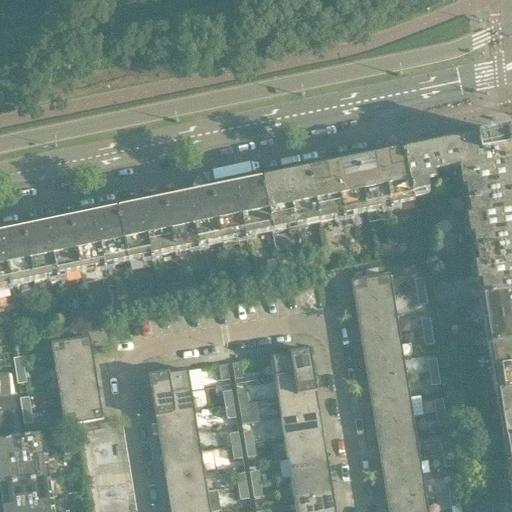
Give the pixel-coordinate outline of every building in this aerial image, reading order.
[(511,172),(511,152),(510,139),(509,133),(503,134),(477,140),(483,177),(511,172)] [(477,140),(403,155),(411,197),(427,194),(425,184),(433,183),(432,175),(457,170),(458,181),(483,177),(477,140)] [(403,155),(355,165),(365,214),(413,204),(411,197),(403,155)] [(355,165),(308,175),(318,223),(365,214),(355,165)] [(511,196),(511,172),(483,177),(458,181),(462,205),(511,196)] [(308,175),(261,185),(271,233),(318,223),(308,175)] [(261,185),(210,195),(220,244),(249,238),(271,233),(261,185)] [(210,195),(163,205),(173,254),(220,244),(210,195)] [(511,220),(511,196),(462,205),(466,228),(511,220)] [(163,205),(116,214),(126,264),(173,254),(163,205)] [(116,214),(69,224),(79,273),(126,264),(116,214)] [(511,244),(511,220),(466,228),(470,251),(511,244)] [(69,224),(22,234),(33,283),(79,273),(69,224)] [(22,234),(0,238),(0,290),(33,283),(22,234)] [(511,269),(511,244),(470,251),(474,275),(511,269)] [(511,294),(511,269),(474,275),(478,300),(511,294)] [(389,277),(351,283),(354,303),(392,297),(389,277)] [(414,281),(416,293),(424,292),(422,280),(414,281)] [(424,292),(416,293),(418,307),(427,305),(424,292)] [(511,318),(511,294),(478,300),(482,323),(511,318)] [(392,297),(354,303),(358,323),(396,317),(392,297)] [(437,313),(439,329),(451,328),(448,311),(437,313)] [(78,324),(91,321),(89,313),(76,316),(78,324)] [(396,317),(358,323),(361,343),(399,337),(396,317)] [(511,342),(511,318),(482,323),(486,347),(511,342)] [(420,321),(422,333),(431,332),(429,320),(420,321)] [(451,331),(440,333),(443,353),(454,351),(451,331)] [(431,332),(422,333),(424,347),(433,345),(431,332)] [(399,337),(361,343),(364,364),(402,357),(399,337)] [(51,345),(54,366),(93,360),(89,339),(51,345)] [(511,367),(511,342),(486,347),(490,371),(511,367)] [(270,358),(273,378),(313,372),(309,352),(270,358)] [(402,357),(364,364),(367,384),(406,378),(402,357)] [(22,358),(13,360),(15,372),(24,371),(22,358)] [(93,360),(54,366),(58,386),(96,380),(93,360)] [(427,362),(429,374),(438,372),(435,360),(427,362)] [(243,379),(240,364),(231,365),(234,381),(243,379)] [(220,383),(229,381),(227,366),(218,367),(220,383)] [(511,391),(511,367),(490,371),(494,395),(511,391)] [(24,371),(15,372),(17,385),(26,384),(24,371)] [(148,378),(152,398),(191,392),(188,371),(148,378)] [(313,372),(273,378),(277,398),(316,392),(313,372)] [(438,372),(429,374),(431,387),(440,386),(438,372)] [(406,378),(367,384),(371,404),(409,398),(406,378)] [(96,380),(58,386),(61,407),(99,401),(96,380)] [(244,389),(236,391),(238,405),(247,403),(244,389)] [(511,415),(511,391),(494,395),(498,418),(511,415)] [(191,392),(152,398),(155,418),(194,412),(191,392)] [(222,393),(224,407),(233,405),(231,392),(222,393)] [(316,392),(277,398),(277,400),(278,400),(280,418),(319,412),(316,394),(316,392)] [(13,399),(0,398),(0,443),(13,441),(13,399)] [(409,398),(371,404),(374,424),(412,418),(409,398)] [(28,399),(20,400),(22,413),(30,412),(28,399)] [(99,401),(61,407),(64,428),(103,421),(99,401)] [(433,402),(435,414),(444,413),(442,401),(433,402)] [(247,403),(238,405),(240,418),(249,417),(247,403)] [(233,405),(224,407),(226,421),(235,419),(233,405)] [(30,412),(22,413),(24,426),(32,424),(30,412)] [(194,412),(155,418),(155,420),(156,420),(159,439),(196,432),(193,414),(195,413),(194,412)] [(319,412),(280,418),(284,439),(322,432),(319,412)] [(444,413),(435,414),(438,428),(446,426),(444,413)] [(511,440),(511,415),(498,418),(502,442),(511,440)] [(412,418),(374,424),(377,445),(415,438),(412,418)] [(196,432),(159,439),(162,459),(200,452),(196,432)] [(251,432),(242,433),(244,445),(253,444),(251,432)] [(322,432),(284,439),(287,459),(325,452),(322,432)] [(229,435),(231,447),(240,446),(238,434),(229,435)] [(43,437),(13,441),(0,443),(0,465),(46,459),(43,437)] [(415,438),(377,445),(381,466),(419,459),(415,438)] [(511,464),(511,440),(502,442),(506,466),(511,464)] [(440,443),(442,455),(451,454),(449,441),(440,443)] [(253,444),(244,445),(247,459),(255,457),(253,444)] [(240,446),(231,447),(233,461),(242,460),(240,446)] [(215,469),(212,450),(203,452),(205,471),(215,469)] [(200,452),(162,459),(165,479),(203,473),(200,452)] [(325,452),(287,459),(290,479),(329,473),(325,452)] [(451,454),(442,455),(444,468),(453,467),(451,454)] [(46,459),(0,465),(0,487),(49,480),(46,459)] [(419,459),(381,466),(384,485),(422,479),(419,459)] [(258,472),(249,473),(251,485),(260,484),(258,472)] [(203,473),(165,479),(169,499),(206,493),(203,473)] [(329,473),(290,479),(294,499),(332,493),(329,473)] [(235,476),(237,488),(246,486),(244,474),(235,476)] [(422,479),(384,485),(387,505),(425,499),(422,479)] [(49,480),(0,487),(0,489),(3,509),(52,503),(49,480)] [(446,483),(448,495),(457,494),(455,481),(446,483)] [(260,484),(251,485),(253,499),(262,498),(260,484)] [(246,486),(237,488),(240,501),(248,500),(246,486)] [(217,491),(206,493),(169,499),(170,511),(215,511),(220,511),(217,491)] [(335,511),(332,493),(294,499),(295,511),(335,511)] [(457,494),(448,495),(451,508),(459,507),(457,494)] [(427,511),(425,499),(387,505),(388,511),(427,511)] [(53,511),(52,503),(3,509),(3,511),(53,511)]
